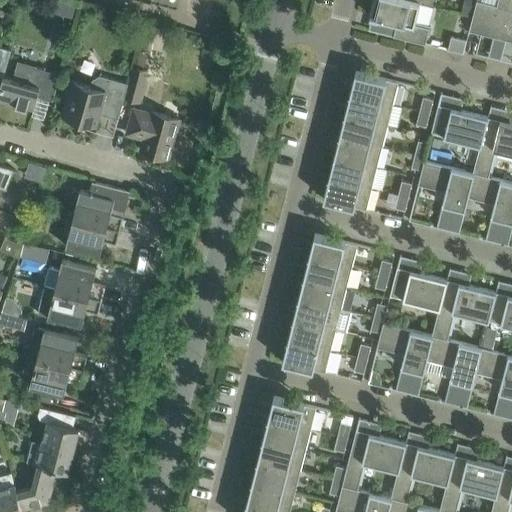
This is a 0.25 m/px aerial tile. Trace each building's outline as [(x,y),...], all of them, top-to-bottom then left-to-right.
[(415,24),(420,2),(413,0),(373,0),(370,14),(397,21),(393,35),(425,43),(429,27),(415,24)] [(464,0),(462,10),(474,13),(476,0),(464,0)] [(511,0),(497,0),(496,5),(476,0),(474,13),(469,30),(506,39),(511,16),(511,0)] [(451,36),(447,49),(463,53),(467,40),(451,36)] [(3,75),(0,84),(0,97),(16,102),(16,104),(26,107),(27,105),(34,107),(37,95),(52,100),(60,73),(36,66),(35,66),(26,63),(16,69),(14,78),(3,75)] [(139,100),(147,69),(134,66),(125,96),(139,100)] [(393,103),(398,81),(356,70),(350,92),(393,103)] [(71,80),(61,114),(96,124),(99,113),(118,118),(123,98),(128,82),(99,74),(92,78),(90,85),(71,80)] [(387,124),(393,103),(350,92),(345,113),(387,124)] [(423,96),(420,110),(430,112),(433,99),(423,96)] [(132,113),(126,132),(140,136),(140,134),(144,135),(140,149),(168,157),(179,118),(151,110),(151,112),(134,107),(132,113)] [(485,126),(486,126),(488,116),(460,109),(458,119),(449,117),(436,113),(431,132),(444,135),(480,144),(485,126)] [(426,126),(430,112),(420,110),(416,123),(426,126)] [(382,145),(387,124),(345,113),(340,134),(382,145)] [(511,122),(509,122),(507,131),(486,126),(485,126),(480,144),(472,172),(474,172),(488,176),(495,148),(511,152),(511,122)] [(377,166),(382,145),(340,134),(334,155),(377,166)] [(418,139),(415,153),(425,156),(429,142),(418,139)] [(424,160),(425,156),(415,153),(411,167),(422,169),(424,160)] [(372,187),(377,166),(334,155),(329,176),(372,187)] [(468,196),(474,172),(472,172),(451,166),(424,160),(422,169),(418,184),(445,190),(442,204),(465,209),(468,196)] [(0,186),(5,189),(7,186),(14,168),(0,163),(0,186)] [(511,181),(488,176),(474,172),(468,196),(494,203),(491,216),(511,221),(511,181)] [(366,208),(372,187),(329,176),(324,198),(366,208)] [(120,228),(130,189),(92,180),(89,190),(80,188),(73,216),(120,228)] [(402,180),(398,193),(409,196),(412,182),(402,180)] [(405,210),(409,196),(398,193),(395,207),(405,210)] [(116,242),(120,228),(73,216),(65,245),(99,254),(103,239),(116,242)] [(352,265),(357,243),(315,233),(309,255),(352,265)] [(17,241),(5,236),(0,247),(0,248),(20,256),(24,240),(19,238),(17,241)] [(347,286),(352,265),(309,255),(304,276),(347,286)] [(55,287),(55,286),(102,298),(105,284),(92,281),(96,266),(62,257),(59,269),(49,267),(45,285),(55,287)] [(382,258),(379,272),(389,275),(392,261),(382,258)] [(385,288),(389,275),(379,272),(375,286),(385,288)] [(417,282),(408,279),(395,276),(390,294),(439,307),(444,288),(445,289),(447,279),(420,272),(417,282)] [(341,307),(347,286),(304,276),(299,296),(341,307)] [(493,301),(494,301),(496,291),(468,284),(466,294),(445,289),(444,288),(439,307),(432,334),(433,334),(447,338),(454,311),(488,320),(493,301)] [(98,312),(102,298),(55,286),(55,287),(45,285),(37,312),(82,323),(85,308),(98,312)] [(351,310),(341,307),(299,296),(293,317),(336,328),(345,331),(351,310)] [(511,305),(494,301),(493,301),(488,320),(511,325),(511,305)] [(377,302),(374,315),(384,318),(388,305),(377,302)] [(381,332),(383,322),(384,318),(374,315),(370,329),(381,332)] [(331,349),(336,328),(293,317),(288,338),(331,349)] [(427,358),(433,334),(432,334),(383,322),(381,332),(377,346),(404,353),(401,366),(424,372),(427,358)] [(44,327),(44,328),(35,325),(28,353),(84,368),(87,354),(74,351),(78,336),(59,331),(44,327)] [(475,371),(481,347),(447,338),(433,334),(427,358),(453,365),(450,378),(473,384),(476,371),(475,371)] [(325,371),(331,349),(288,338),(283,360),(325,371)] [(511,354),(493,350),(495,341),(484,338),(482,347),(481,347),(475,371),(476,371),(502,377),(499,391),(511,393),(511,354)] [(361,342),(357,356),(368,358),(371,345),(361,342)] [(80,381),(84,368),(28,353),(23,372),(32,375),(30,384),(64,393),(67,378),(80,381)] [(364,372),(368,358),(357,356),(354,369),(364,372)] [(311,428),(316,406),(273,395),(268,417),(311,428)] [(72,426),(75,414),(51,408),(40,406),(38,414),(40,418),(43,420),(47,421),(42,441),(73,449),(79,428),(72,426)] [(305,449),(311,428),(268,417),(263,438),(305,449)] [(341,421),(337,434),(348,437),(351,424),(341,421)] [(344,451),(348,437),(337,434),(334,448),(344,451)] [(357,488),(364,460),(398,469),(403,451),(404,451),(406,441),(379,434),(376,444),(354,438),(347,467),(343,480),(342,484),(357,488)] [(300,470),(305,449),(263,438),(257,459),(300,470)] [(68,471),(73,449),(42,441),(42,442),(32,440),(26,460),(38,463),(57,467),(57,468),(68,471)] [(452,463),(453,463),(455,453),(427,446),(425,456),(404,451),(403,451),(398,469),(391,496),(391,497),(406,500),(413,473),(447,482),(452,463)] [(295,490),(300,470),(257,459),(252,480),(295,490)] [(501,475),(502,475),(504,466),(476,459),(474,468),(453,463),(452,463),(447,482),(439,509),(440,509),(452,511),(455,511),(462,486),(495,494),(496,494),(501,475)] [(48,501),(57,468),(57,467),(38,463),(32,485),(17,489),(16,489),(21,508),(22,508),(48,501)] [(343,480),(347,467),(336,464),(333,478),(343,480)] [(16,489),(17,489),(15,483),(12,472),(0,475),(0,511),(23,511),(22,508),(21,508),(16,489)] [(511,498),(511,478),(502,475),(501,475),(496,494),(495,494),(490,511),(507,511),(511,498)] [(342,484),(343,480),(333,478),(329,491),(340,494),(342,484)] [(290,511),(295,490),(252,480),(247,501),(290,511)] [(387,511),(391,497),(391,496),(357,488),(342,484),(340,494),(336,509),(348,511),(387,511)] [(439,511),(440,509),(439,509),(406,500),(391,497),(387,511),(439,511)] [(289,511),(290,511),(247,501),(243,511),(289,511)]
